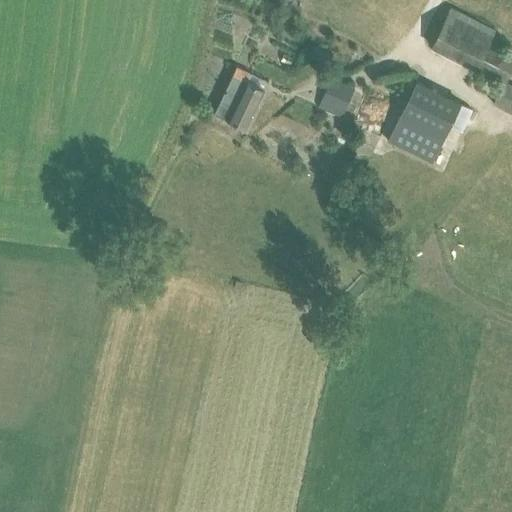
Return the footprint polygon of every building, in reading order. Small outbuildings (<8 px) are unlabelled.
[(476,68),(507,84),(509,80),(511,74),(511,64),(485,50),(494,31),(448,9),(430,45),(475,69),(476,68)] [(312,46),(308,54),(328,64),(332,56),(312,46)] [(232,74),(212,112),(243,127),(263,88),(246,81),(251,73),(237,66),(232,74)] [(332,80),(318,108),(342,118),(355,90),(332,80)] [(511,81),(509,80),(507,84),(497,103),(511,111),(511,81)] [(443,136),(460,103),(416,82),(406,101),(400,112),(387,140),(432,162),(443,136)]
